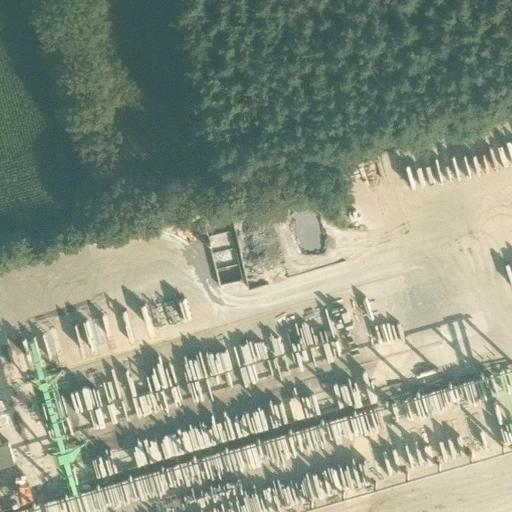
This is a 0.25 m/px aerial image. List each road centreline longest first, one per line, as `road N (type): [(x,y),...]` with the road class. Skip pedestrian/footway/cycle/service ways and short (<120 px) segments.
road 1 (unknown): [(159,268),(152,249),(128,244),(8,277),(10,304),(23,308),(155,272)]
road 2 (unknown): [(449,253),(262,290),(159,268)]
road 3 (unknown): [(449,253),(429,215),(436,196),(511,172)]
